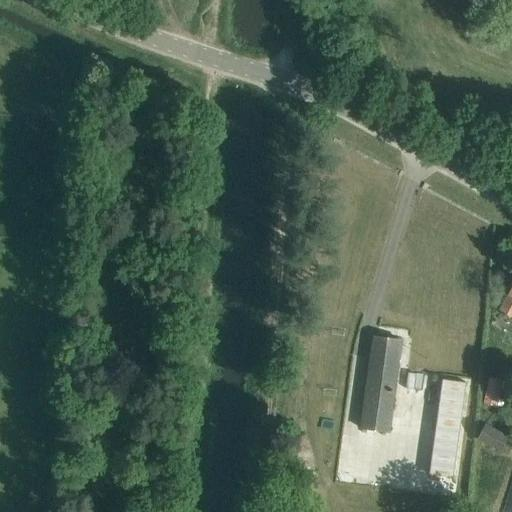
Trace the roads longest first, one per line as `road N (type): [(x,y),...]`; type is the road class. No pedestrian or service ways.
road 1 (unclassified): [(511,210),(304,102),(43,0)]
road 2 (track): [(197,511),(226,70)]
